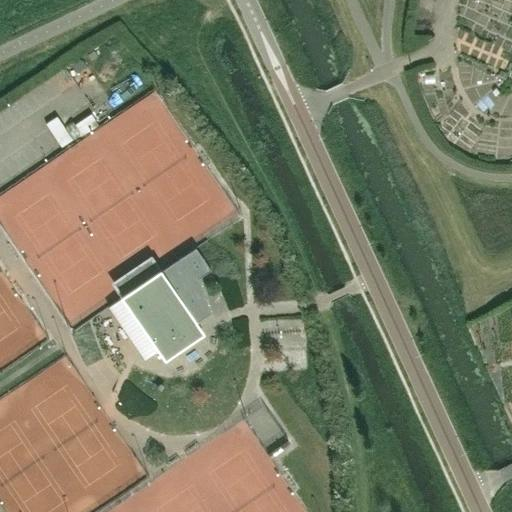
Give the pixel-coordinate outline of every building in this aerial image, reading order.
[(71,63),(78,72),(86,66),(79,57),(71,63)] [(90,113),(74,124),(81,134),(97,123),(90,113)] [(56,116),(46,124),(61,146),(72,139),(56,116)] [(57,165),(0,198),(0,213),(4,220),(3,216),(34,269),(36,276),(55,309),(59,309),(111,278),(91,282),(114,268),(113,262),(98,236),(94,216),(96,215),(84,217),(81,200),(79,196),(64,199),(57,165)] [(188,328),(210,313),(199,278),(210,270),(195,247),(161,271),(150,255),(111,282),(164,360),(196,339),(188,328)]
